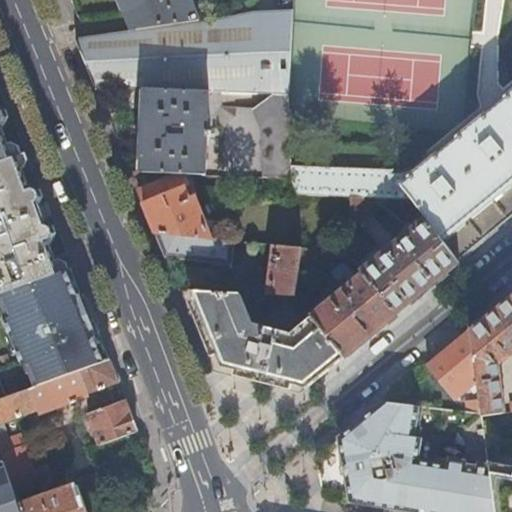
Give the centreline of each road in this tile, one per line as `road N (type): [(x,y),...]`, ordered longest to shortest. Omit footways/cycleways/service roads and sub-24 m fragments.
road 1 (secondary): [(204,511),(108,229),(12,0)]
road 2 (residential): [(226,511),(254,467),(511,256)]
